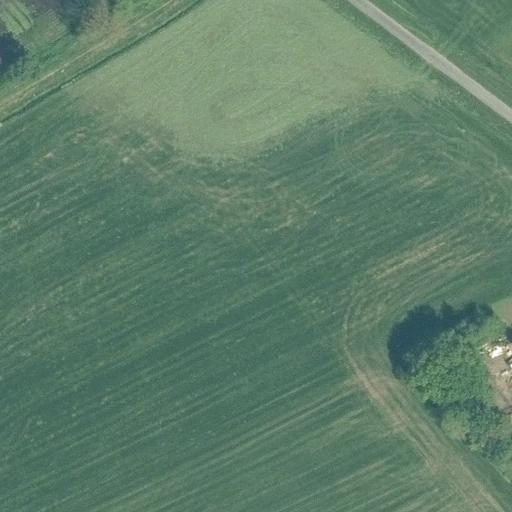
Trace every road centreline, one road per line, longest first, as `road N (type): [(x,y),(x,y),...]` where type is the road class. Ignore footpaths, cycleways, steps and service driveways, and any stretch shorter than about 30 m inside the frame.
road 1 (track): [(170,0),(0,102)]
road 2 (unclassified): [(353,0),(511,119)]
